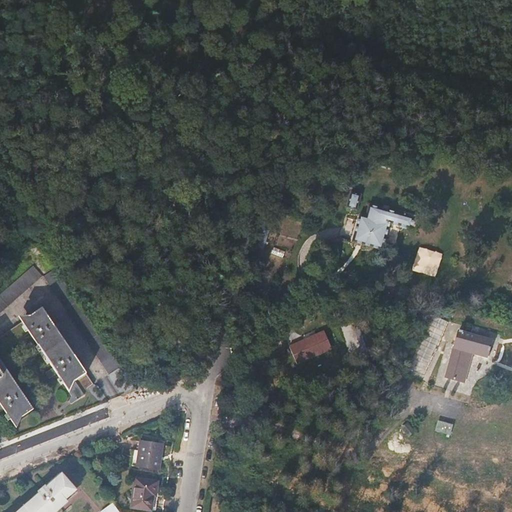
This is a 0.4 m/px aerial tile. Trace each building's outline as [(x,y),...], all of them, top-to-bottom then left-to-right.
[(352,193),(349,207),(358,208),(361,195),(352,193)] [(341,222),(347,224),(351,208),(345,206),(341,222)] [(351,208),(347,224),(351,225),(355,209),(351,208)] [(387,235),(398,239),(402,226),(367,216),(364,229),(387,235)] [(402,226),(398,239),(414,243),(418,230),(402,225),(402,226)] [(379,263),(387,235),(364,229),(357,227),(349,254),(379,263)] [(273,248),(271,255),(283,258),(285,250),(273,248)] [(0,293),(0,313),(43,276),(35,263),(0,293)] [(109,374),(121,366),(55,267),(43,276),(109,374)] [(82,392),(94,384),(43,308),(0,336),(0,404),(12,422),(34,408),(0,357),(0,353),(30,333),(71,395),(70,401),(72,405),(85,396),(82,392)] [(472,352),(486,356),(490,340),(458,330),(454,346),(453,346),(445,377),(463,382),(472,352)] [(424,374),(435,351),(421,344),(410,368),(424,374)] [(313,357),(279,373),(284,384),(318,368),(313,357)] [(438,419),(435,431),(450,435),(453,424),(438,419)] [(137,466),(159,470),(163,444),(141,441),(137,466)] [(75,489),(62,474),(46,487),(45,485),(39,490),(41,492),(17,511),(53,511),(69,498),(67,497),(75,489)] [(157,482),(136,479),(133,507),(151,510),(153,495),(156,495),(157,482)] [(111,501),(100,511),(101,511),(122,511),(121,511),(111,501)]
